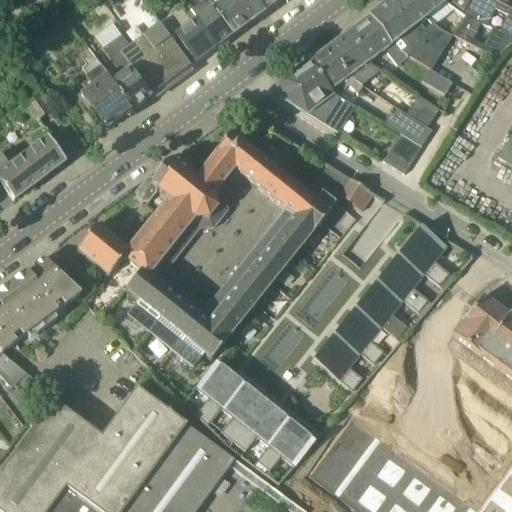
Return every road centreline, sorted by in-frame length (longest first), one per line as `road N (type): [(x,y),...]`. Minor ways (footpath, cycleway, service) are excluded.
road 1 (unclassified): [(228,89),(511,269)]
road 2 (unknown): [(347,511),(341,468),(491,256)]
road 3 (tertiary): [(0,257),(228,89)]
road 4 (tertiary): [(228,89),(347,0)]
